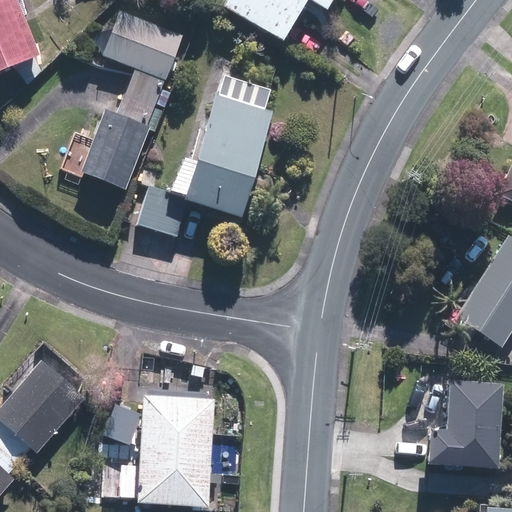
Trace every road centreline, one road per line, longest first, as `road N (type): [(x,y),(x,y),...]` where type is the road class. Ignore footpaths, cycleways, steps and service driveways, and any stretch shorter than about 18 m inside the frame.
road 1 (tertiary): [(476,0),(420,71),(370,160),(331,266),(318,329)]
road 2 (residential): [(0,236),(104,295),(318,329)]
road 3 (tertiary): [(318,329),(301,511)]
